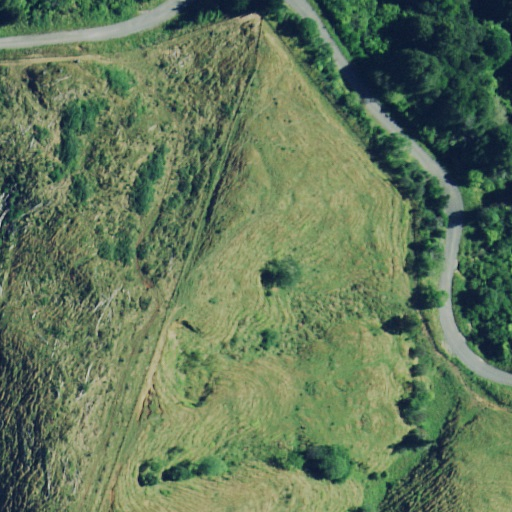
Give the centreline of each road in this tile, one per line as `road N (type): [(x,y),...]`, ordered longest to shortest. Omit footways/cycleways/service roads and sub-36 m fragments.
road 1 (unclassified): [(305,0),(339,34),(389,131),(422,154),(464,211),(440,279),(456,330),(492,367),(511,373)]
road 2 (unclassified): [(0,21),(129,0)]
